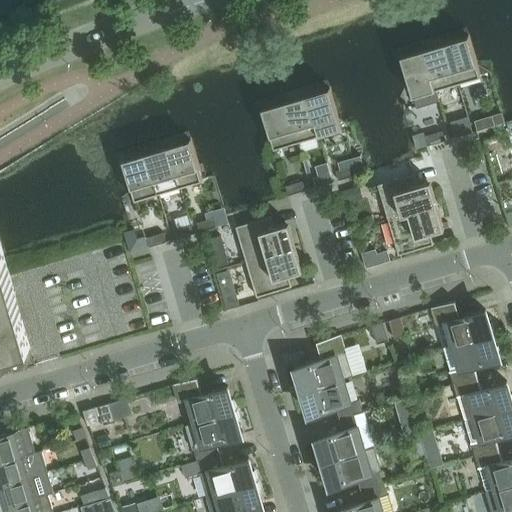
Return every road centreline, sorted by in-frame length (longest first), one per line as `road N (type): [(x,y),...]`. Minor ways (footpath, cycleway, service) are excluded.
road 1 (residential): [(215,0),(0,81)]
road 2 (residential): [(0,399),(197,341)]
road 3 (residential): [(298,511),(243,327)]
road 4 (residential): [(341,298),(484,256)]
